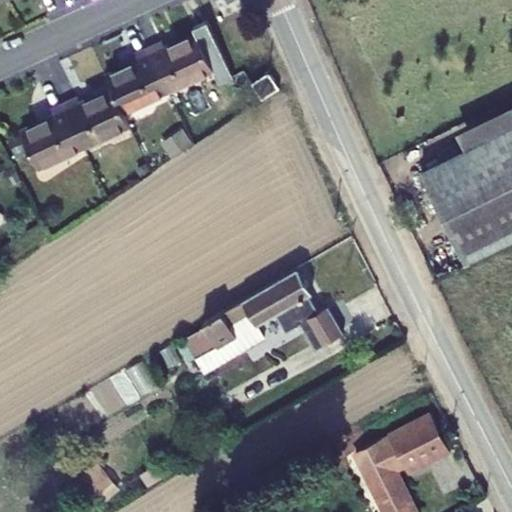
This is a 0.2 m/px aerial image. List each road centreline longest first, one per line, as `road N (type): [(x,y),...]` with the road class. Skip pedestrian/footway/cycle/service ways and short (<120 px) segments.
road 1 (tertiary): [(278,0),(401,272),(511,487)]
road 2 (residential): [(0,63),(135,0)]
